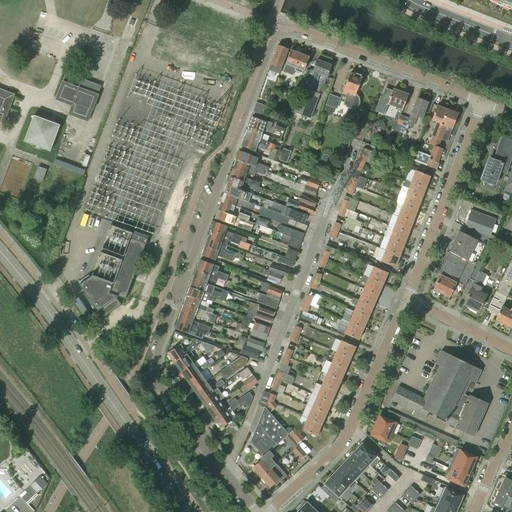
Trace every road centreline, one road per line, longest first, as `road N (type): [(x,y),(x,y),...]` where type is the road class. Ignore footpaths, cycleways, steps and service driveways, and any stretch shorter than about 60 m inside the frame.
road 1 (residential): [(153,371),(278,34),(292,31),(480,104)]
road 2 (secondary): [(183,511),(50,314),(0,254)]
road 3 (residential): [(263,511),(342,444),(404,298)]
road 4 (residential): [(404,298),(480,104)]
road 5 (residential): [(256,511),(164,394)]
road 6 (residential): [(511,351),(404,298)]
